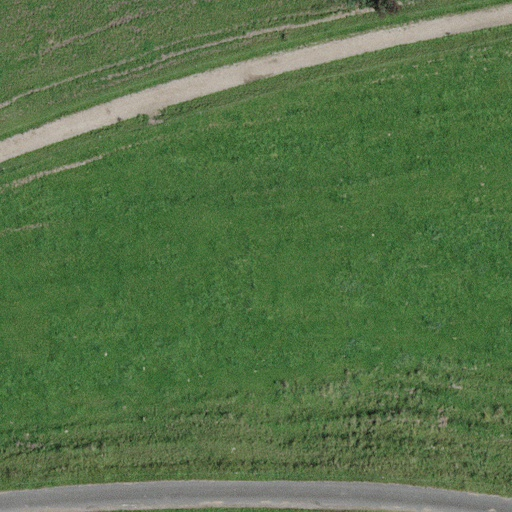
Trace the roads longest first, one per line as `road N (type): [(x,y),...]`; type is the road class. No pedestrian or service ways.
road 1 (track): [(0,151),(155,96),(380,33),(511,9)]
road 2 (unclassified): [(492,511),(207,490),(0,505)]
